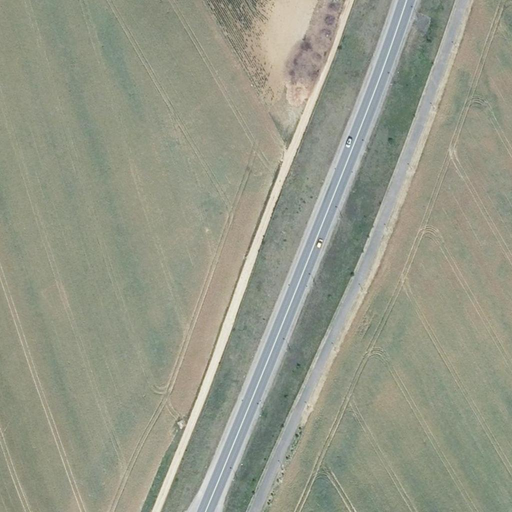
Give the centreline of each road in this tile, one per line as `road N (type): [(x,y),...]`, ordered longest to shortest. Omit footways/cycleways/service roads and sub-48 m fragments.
road 1 (primary): [(204,511),(406,0)]
road 2 (track): [(349,0),(155,511)]
